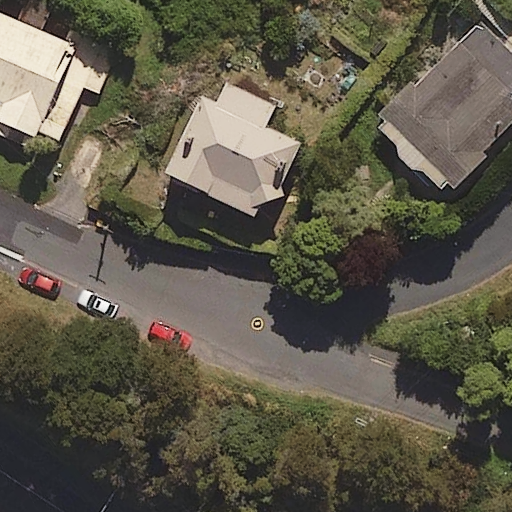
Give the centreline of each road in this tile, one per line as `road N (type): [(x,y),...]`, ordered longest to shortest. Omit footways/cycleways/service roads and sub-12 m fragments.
road 1 (residential): [(511,430),(241,323)]
road 2 (residential): [(511,228),(411,283),(241,323)]
road 3 (residential): [(241,323),(0,216)]
